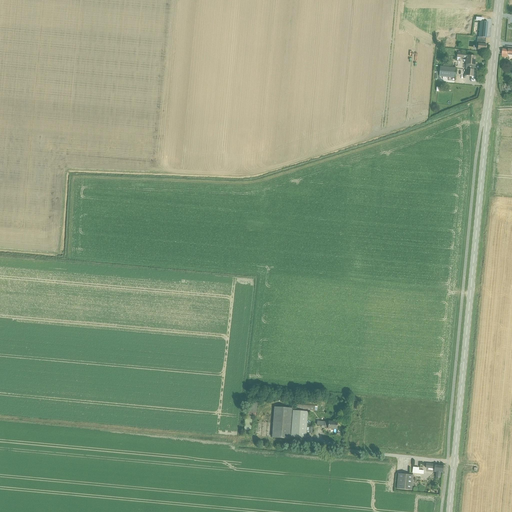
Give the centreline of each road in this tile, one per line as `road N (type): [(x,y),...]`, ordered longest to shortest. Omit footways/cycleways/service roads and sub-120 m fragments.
road 1 (tertiary): [(449,511),(500,0)]
road 2 (track): [(0,417),(237,439)]
